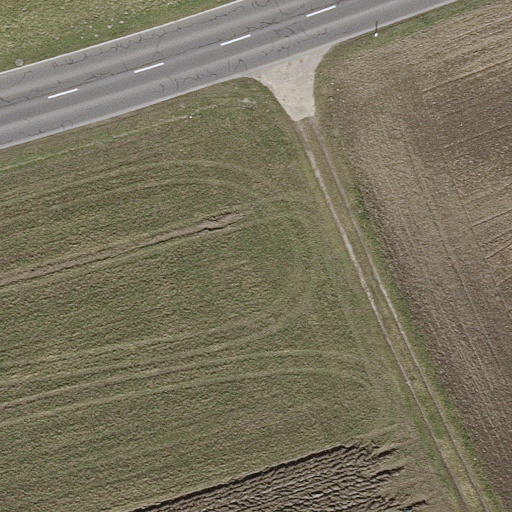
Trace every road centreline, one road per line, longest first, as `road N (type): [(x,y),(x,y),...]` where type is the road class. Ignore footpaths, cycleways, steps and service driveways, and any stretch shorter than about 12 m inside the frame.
road 1 (track): [(267,43),(481,511)]
road 2 (tertiary): [(378,0),(267,43),(0,118)]
